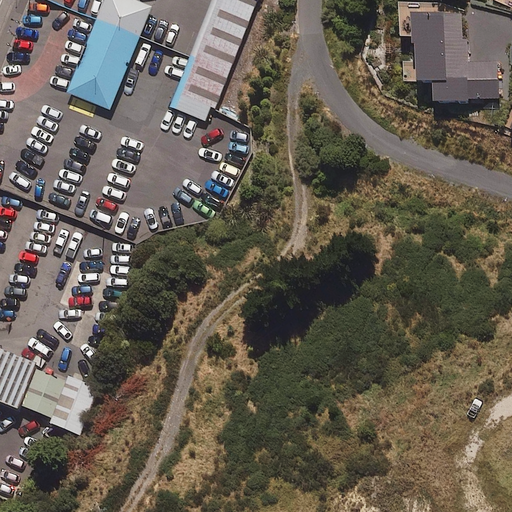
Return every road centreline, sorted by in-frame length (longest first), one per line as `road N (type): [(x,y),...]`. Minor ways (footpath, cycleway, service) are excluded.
road 1 (track): [(304,57),(295,246),(199,335),(164,447),(126,511)]
road 2 (residential): [(298,0),(304,57),(340,130),(400,167),(511,210)]
